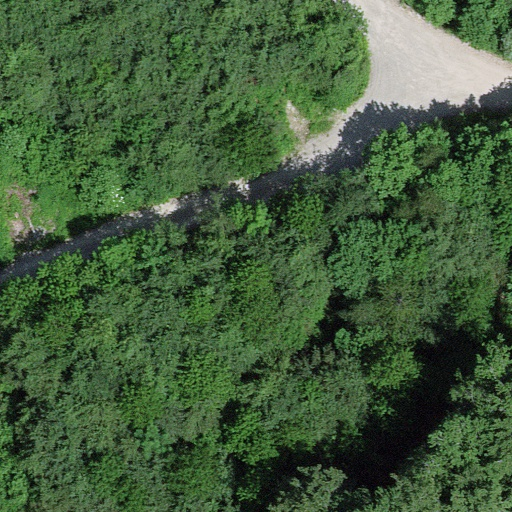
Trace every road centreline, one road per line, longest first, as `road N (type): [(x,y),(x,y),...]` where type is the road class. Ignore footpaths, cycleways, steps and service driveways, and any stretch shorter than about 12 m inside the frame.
road 1 (track): [(464,63),(332,158),(88,246),(0,292)]
road 2 (track): [(511,86),(363,0)]
